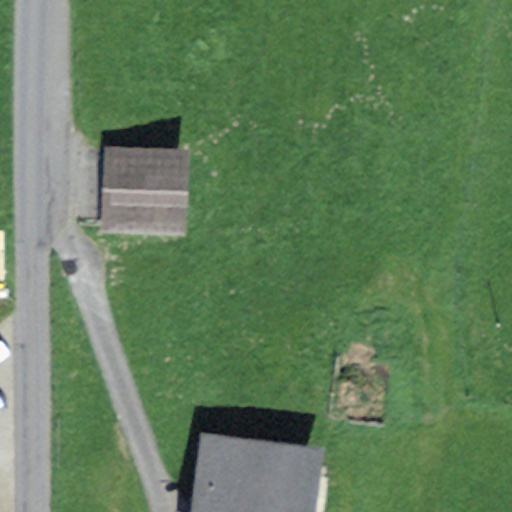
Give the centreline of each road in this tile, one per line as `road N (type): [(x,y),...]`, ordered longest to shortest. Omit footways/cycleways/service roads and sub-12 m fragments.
road 1 (unclassified): [(34,0),(20,511)]
road 2 (track): [(29,188),(167,493)]
